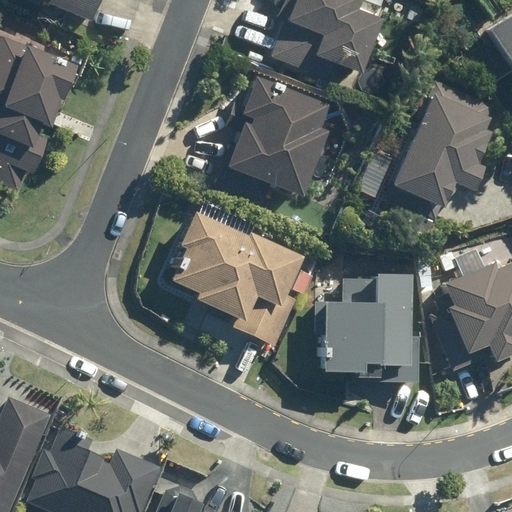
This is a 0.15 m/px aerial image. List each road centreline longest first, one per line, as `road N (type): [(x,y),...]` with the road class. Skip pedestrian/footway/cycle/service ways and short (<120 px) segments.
road 1 (residential): [(65,321),(313,452),(433,460),(511,438)]
road 2 (residential): [(189,0),(65,321)]
